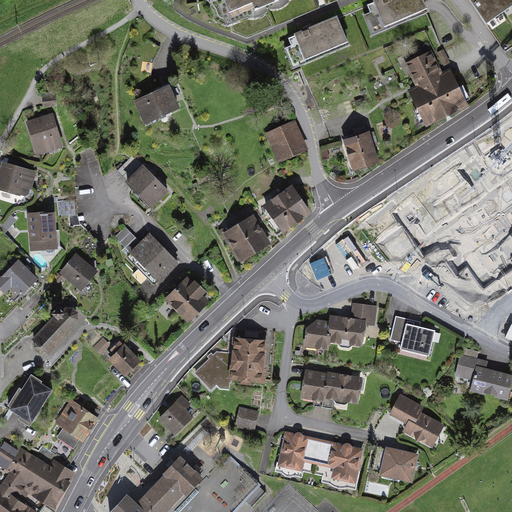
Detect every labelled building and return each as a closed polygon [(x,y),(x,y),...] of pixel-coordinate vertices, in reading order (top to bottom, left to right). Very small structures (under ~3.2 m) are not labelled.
[(217,0),(229,26),(292,0),(217,0)] [(426,0),(379,0),(369,4),(372,12),(365,15),(374,36),(432,12),(426,0)] [(492,0),(469,0),(487,25),(503,14),(492,0)] [(511,0),(492,0),(503,14),(511,7),(511,0)] [(341,18),(290,39),(293,47),(286,50),(295,71),(353,47),(341,18)] [(426,124),(468,104),(453,72),(444,76),(433,54),(408,66),(419,88),(411,92),(426,124)] [(179,108),(169,85),(136,100),(146,122),(179,108)] [(60,144),(51,116),(29,123),(39,151),(60,144)] [(294,121),(268,133),(282,162),(307,151),(294,121)] [(370,133),(345,140),(354,168),(378,161),(370,133)] [(35,173),(3,164),(0,172),(0,190),(28,198),(35,173)] [(143,165),(127,180),(152,204),(167,189),(143,165)] [(308,210),(292,188),(267,205),(283,227),(308,210)] [(53,210),(27,212),(30,249),(55,248),(53,210)] [(267,240),(252,216),(226,232),(241,256),(267,240)] [(116,237),(126,247),(136,238),(126,228),(116,237)] [(178,262),(149,233),(130,252),(159,281),(178,262)] [(98,269),(76,252),(61,273),(82,290),(98,269)] [(37,277),(18,258),(0,275),(0,288),(4,293),(6,291),(14,299),(20,293),(20,294),(37,277)] [(192,280),(187,275),(164,298),(187,320),(208,299),(201,292),(206,288),(194,277),(192,280)] [(55,316),(33,340),(37,344),(35,347),(41,353),(44,351),(48,355),(73,329),(71,326),(78,317),(78,310),(72,306),(65,305),(62,309),(59,307),(52,314),(55,316)] [(330,322),(328,341),(359,345),(362,321),(370,322),(372,308),(355,305),(353,319),(331,316),(330,322)] [(421,324),(397,319),(393,340),(403,343),(402,350),(430,356),(436,332),(420,328),(421,324)] [(316,321),(308,327),(305,346),(327,349),(328,341),(330,322),(316,321)] [(232,353),(231,378),(239,378),(239,381),(252,382),(252,379),(266,380),(266,366),(265,366),(267,339),(233,336),(232,353)] [(99,353),(110,347),(105,338),(94,344),(99,353)] [(114,355),(110,360),(124,376),(139,362),(121,343),(111,352),(114,355)] [(231,382),(231,378),(232,353),(216,351),(213,354),(210,352),(207,356),(209,358),(195,372),(211,388),(216,384),(221,389),(229,389),(229,382),(231,382)] [(507,396),(511,376),(486,370),(488,362),(463,357),(458,380),(473,384),(472,389),(507,396)] [(325,401),(326,398),(328,385),(327,385),(329,375),(307,371),(302,397),(325,401)] [(42,379),(31,373),(22,388),(19,387),(9,404),(11,406),(10,408),(19,413),(16,418),(30,426),(52,388),(41,381),(42,379)] [(328,385),(326,398),(356,403),(360,378),(329,373),(329,375),(327,385),(328,385)] [(184,393),(160,417),(177,434),(195,416),(194,414),(200,408),(184,393)] [(423,408),(401,395),(390,415),(409,425),(405,431),(434,447),(445,427),(420,413),(423,408)] [(97,416),(70,398),(54,423),(61,427),(54,437),(75,450),(97,416)] [(258,412),(241,408),(237,425),(254,429),(258,412)] [(324,441),(286,433),(278,471),(303,476),(304,471),(317,473),(324,441)] [(32,495),(53,508),(76,473),(55,459),(51,465),(4,437),(0,450),(0,467),(8,473),(0,485),(23,500),(29,491),(33,493),(32,495)] [(363,449),(324,441),(317,473),(324,475),(322,481),(354,488),(363,449)] [(419,455),(387,448),(381,475),(413,482),(419,455)] [(109,511),(235,511),(261,485),(230,455),(206,480),(181,456),(136,503),(127,494),(109,511)] [(0,485),(0,511),(39,511),(23,500),(0,485)]
